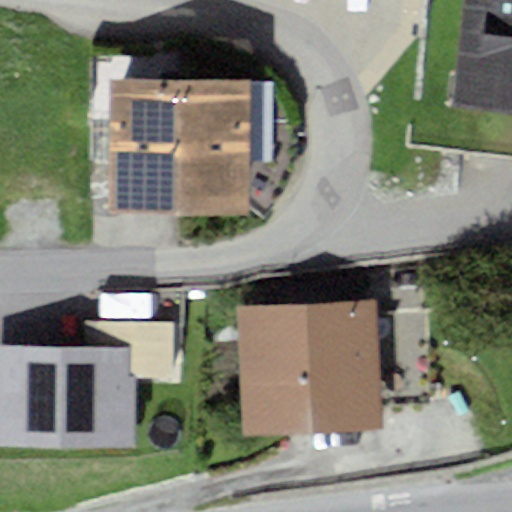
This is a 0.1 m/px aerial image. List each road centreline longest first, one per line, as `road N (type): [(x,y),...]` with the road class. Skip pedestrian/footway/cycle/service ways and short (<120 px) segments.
road 1 (residential): [(316,206),(335,144),(333,98),(315,65),(278,34),(83,0)]
road 2 (residential): [(0,270),(207,267),(260,253),(316,206)]
road 3 (residential): [(511,220),(383,234),(343,226),(316,206)]
